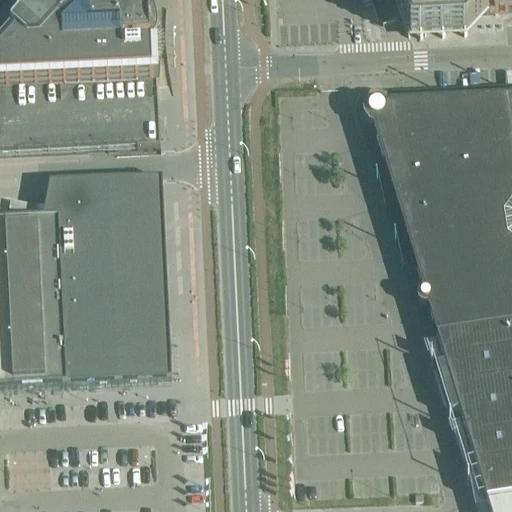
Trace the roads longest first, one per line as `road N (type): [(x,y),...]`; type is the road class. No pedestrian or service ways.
road 1 (secondary): [(246,511),(229,169)]
road 2 (residential): [(225,68),(511,55)]
road 3 (unclassified): [(229,169),(0,179)]
road 4 (unknown): [(0,507),(172,497)]
